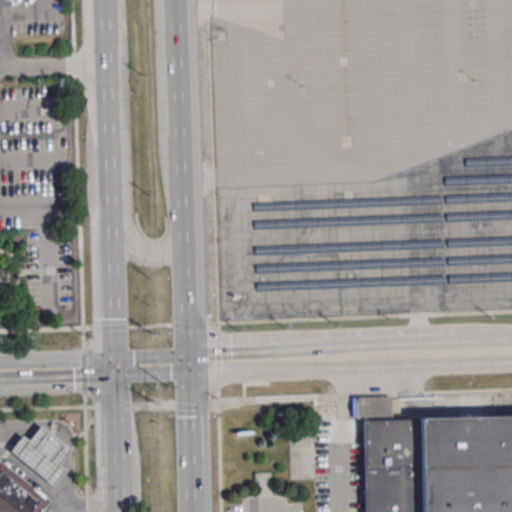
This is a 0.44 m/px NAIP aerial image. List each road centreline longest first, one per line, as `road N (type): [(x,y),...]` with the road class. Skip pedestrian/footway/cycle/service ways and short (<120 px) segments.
road 1 (primary): [(101,39),(107,207)]
road 2 (primary): [(107,207),(112,371)]
road 3 (secondary): [(185,370),(342,364)]
road 4 (primary): [(186,511),(185,370)]
road 5 (primary): [(112,371),(117,510)]
road 6 (primary): [(175,136),(172,0)]
